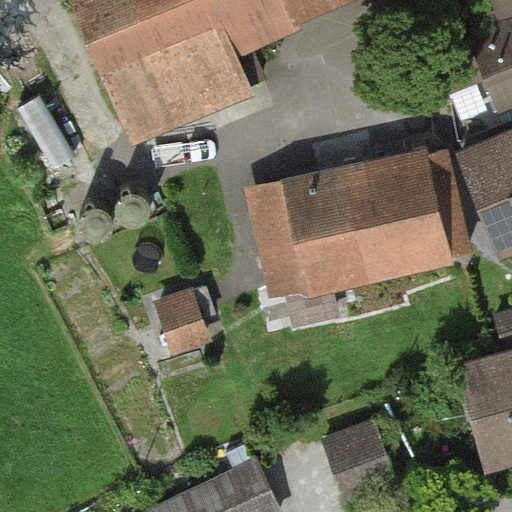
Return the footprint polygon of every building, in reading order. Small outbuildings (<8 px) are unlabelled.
[(75,0),(141,156),(273,100),(248,40),(344,0),(75,0)] [(511,30),(481,39),(496,97),(511,93),(511,30)] [(511,125),(457,151),(509,263),(511,261),(511,125)] [(432,145),(252,179),(277,308),(457,273),(432,145)] [(200,280),(162,289),(174,341),(212,332),(200,280)] [(511,301),(500,306),(511,335),(511,334),(511,301)] [(511,346),(451,362),(479,472),(511,464),(511,346)] [(381,423),(323,445),(340,489),(398,467),(381,423)] [(278,511),(257,467),(162,511),(278,511)]
